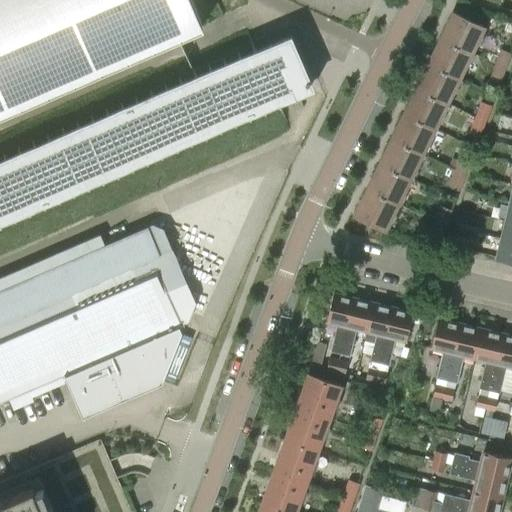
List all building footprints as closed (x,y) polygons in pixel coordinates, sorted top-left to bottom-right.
[(0,0),(0,400),(62,374),(81,418),(161,383),(181,333),(176,331),(178,324),(186,320),(193,301),(189,300),(190,295),(186,293),(188,288),(183,286),(185,282),(180,280),(182,275),(177,273),(180,269),(175,267),(177,263),(172,261),(174,256),(169,254),(171,249),(167,247),(168,242),(164,241),(166,236),(160,234),(162,229),(152,225),(0,290),(0,223),(308,90),(311,84),(291,40),(286,38),(0,161),(0,111),(202,24),(191,0),(0,0)] [(454,12),(440,39),(471,55),(485,27),(454,12)] [(471,55),(440,39),(428,64),(459,79),(471,55)] [(494,64),(505,68),(510,53),(500,49),(494,64)] [(459,79),(428,64),(416,89),(447,104),(459,79)] [(505,68),(494,64),(489,79),(499,83),(505,68)] [(447,104),(416,89),(403,114),(434,130),(447,104)] [(480,101),(475,116),(485,120),(491,105),(480,101)] [(403,114),(391,139),(422,154),(434,130),(403,114)] [(485,120),(475,116),(469,131),(479,135),(485,120)] [(391,139),(379,164),(410,179),(422,154),(391,139)] [(460,154),(455,169),(465,173),(471,158),(460,154)] [(410,179),(379,164),(366,189),(397,205),(410,179)] [(465,173),(455,169),(449,185),(459,189),(465,173)] [(397,205),(366,189),(353,215),(385,231),(391,232),(396,222),(390,219),(397,205)] [(199,247),(194,235),(216,226),(204,196),(172,209),(174,215),(162,220),(172,243),(182,239),(188,252),(199,247)] [(440,207),(435,222),(445,226),(451,211),(440,207)] [(511,223),(505,221),(500,240),(511,242),(511,223)] [(445,226),(435,222),(429,238),(439,242),(445,226)] [(511,242),(500,240),(496,258),(511,262),(511,242)] [(339,354),(353,299),(332,294),(326,322),(336,324),(330,352),(339,354)] [(353,299),(339,354),(349,356),(355,329),(365,331),(372,303),(353,299)] [(392,308),(372,303),(365,331),(375,334),(368,361),(378,363),(392,308)] [(392,308),(378,363),(387,366),(394,338),(405,341),(412,313),(392,308)] [(445,381),(459,324),(437,319),(430,348),(442,351),(435,379),(445,381)] [(459,324),(445,381),(455,384),(462,356),(474,359),(481,330),(459,324)] [(481,330),(474,359),(484,361),(478,389),(488,392),(502,335),(481,330)] [(511,337),(502,335),(488,392),(498,394),(505,366),(511,368),(511,337)] [(312,361),(320,363),(325,344),(316,342),(312,361)] [(335,372),(338,360),(328,358),(325,370),(335,372)] [(338,360),(335,372),(344,374),(347,362),(338,360)] [(374,381),(377,369),(367,367),(364,379),(374,381)] [(385,371),(377,369),(374,381),(382,383),(385,371)] [(296,407),(328,419),(340,386),(307,374),(296,407)] [(441,400),(443,388),(434,386),(432,398),(441,400)] [(443,388),(441,400),(450,402),(453,390),(443,388)] [(483,410),(486,398),(477,396),(474,408),(483,410)] [(495,400),(486,398),(483,410),(493,412),(495,400)] [(296,407),(284,439),(317,451),(328,419),(296,407)] [(365,430),(376,434),(381,420),(370,416),(365,430)] [(493,420),(492,423),(484,421),(482,432),(502,437),(505,426),(503,422),(493,420)] [(376,434),(365,430),(360,447),(370,450),(376,434)] [(284,439),(273,471),(305,483),(317,451),(284,439)] [(482,451),(479,462),(467,459),(468,457),(453,453),(450,465),(505,478),(510,458),(482,451)] [(434,452),(432,461),(444,463),(446,455),(434,452)] [(432,461),(430,469),(442,472),(444,463),(432,461)] [(505,478),(450,465),(447,475),(475,481),(472,491),(501,498),(505,478)] [(295,511),(305,483),(273,471),(261,503),(286,511),(295,511)] [(347,480),(342,496),(352,500),(358,484),(347,480)] [(43,511),(31,484),(0,497),(0,511),(43,511)] [(374,511),(376,509),(381,491),(363,485),(354,511),(374,511)] [(422,500),(424,490),(414,488),(410,507),(420,509),(422,500)] [(424,490),(422,500),(471,511),(497,511),(501,498),(472,491),(470,501),(443,494),(440,504),(434,502),(436,493),(424,490)] [(342,496),(336,511),(338,511),(348,511),(352,500),(342,496)] [(471,511),(422,500),(420,509),(431,511),(471,511)] [(286,511),(261,503),(258,511),(286,511)]
